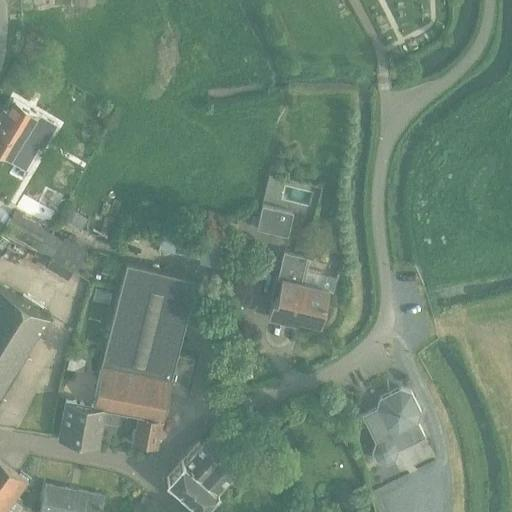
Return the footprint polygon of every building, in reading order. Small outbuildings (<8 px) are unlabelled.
[(14,100),(0,122),(0,152),(11,159),(25,167),(39,143),(43,146),(56,125),(45,118),(14,100)] [(288,235),(293,211),(274,207),(268,230),(288,235)] [(53,258),(73,270),(77,272),(89,252),(65,237),(64,240),(48,230),(15,211),(4,229),(36,248),(53,258)] [(163,226),(158,246),(200,255),(199,260),(217,264),(224,235),(206,231),(205,231),(204,235),(163,226)] [(284,251),(268,316),(296,323),(297,319),(320,324),(328,291),(329,288),(304,282),(310,257),(284,251)] [(53,258),(43,275),(63,287),(73,270),(53,258)] [(125,261),(102,365),(101,364),(96,389),(92,388),(91,392),(95,393),(93,402),(89,402),(88,405),(66,401),(58,437),(93,445),(97,446),(103,421),(117,424),(120,411),(138,415),(132,441),(155,446),(168,389),(186,393),(194,357),(179,353),(196,277),(125,261)] [(0,392),(47,316),(0,286),(0,392)] [(376,409),(362,416),(376,443),(372,453),(376,461),(387,465),(395,461),(398,450),(425,437),(418,423),(421,413),(411,393),(400,389),(380,399),(376,409)] [(168,478),(201,509),(237,470),(228,461),(236,452),(213,430),(201,443),(168,478)] [(0,462),(0,511),(4,511),(27,482),(0,462)] [(100,511),(104,495),(45,483),(39,511),(100,511)]
